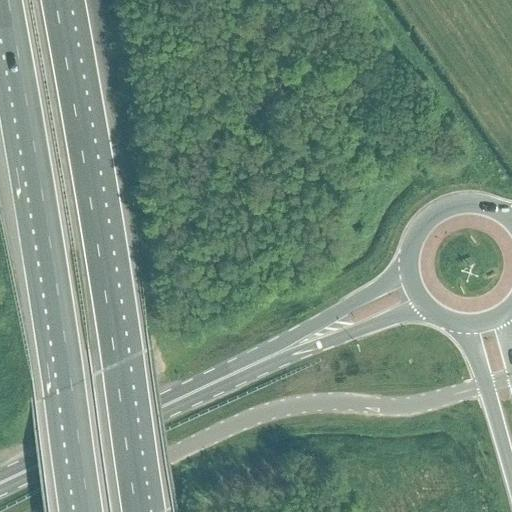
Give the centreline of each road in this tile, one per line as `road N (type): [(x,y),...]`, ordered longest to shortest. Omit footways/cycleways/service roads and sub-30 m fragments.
road 1 (motorway): [(136,511),(52,0)]
road 2 (motorway): [(6,0),(87,511)]
road 3 (primary): [(0,489),(290,355),(424,305)]
road 4 (unclassified): [(49,511),(259,412),(341,400),(406,405),(484,384)]
road 5 (primary): [(406,264),(282,341),(0,474)]
road 6 (primary): [(506,215),(477,202),(445,205),(414,233),(406,264)]
